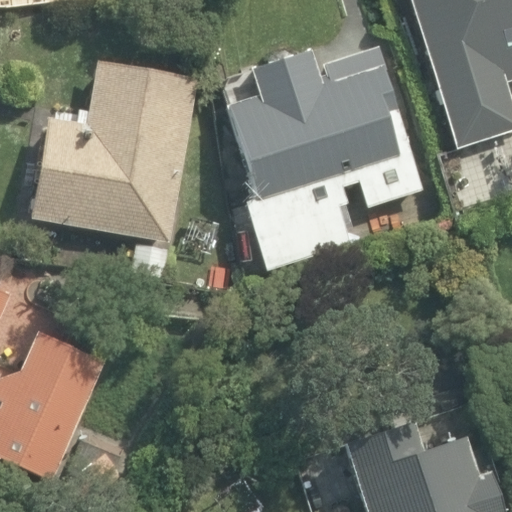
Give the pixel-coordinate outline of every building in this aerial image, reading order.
[(511,0),(411,0),(461,154),(511,137),(511,0)] [(259,94),(226,102),(268,275),(363,252),(355,218),(423,202),(388,57),(319,74),(315,57),(254,72),(259,94)] [(63,110),(39,225),(168,252),(202,88),(101,67),(91,115),(63,110)] [(0,467),(60,493),(113,373),(5,326),(16,302),(0,294),(0,467)] [(363,511),(511,511),(511,500),(506,478),(489,483),(477,439),(454,445),(441,398),(381,414),(393,462),(353,473),(363,511)]
